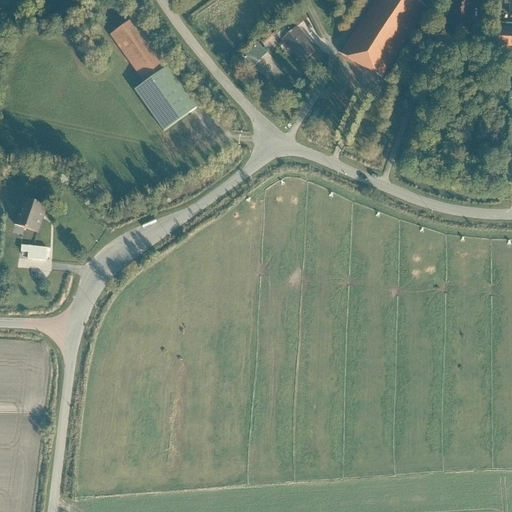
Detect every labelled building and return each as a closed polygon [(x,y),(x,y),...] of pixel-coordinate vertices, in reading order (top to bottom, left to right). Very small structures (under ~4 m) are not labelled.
[(414,0),(379,0),(343,56),(377,78),(424,6),(414,0)] [(481,0),(473,0),(473,16),(488,16),(488,6),(481,6),(481,0)] [(511,0),(503,0),(504,17),(511,16),(511,0)] [(467,31),(468,4),(450,3),(449,31),(467,31)] [(324,39),(304,15),(276,37),(295,61),(324,39)] [(135,16),(111,33),(145,82),(170,65),(135,16)] [(511,48),(511,32),(498,32),(498,47),(511,48)] [(269,51),(260,41),(245,54),(255,64),(269,51)] [(172,64),(138,89),(167,129),(201,105),(172,64)] [(40,231),(50,204),(32,198),(23,224),(40,231)] [(50,260),(51,246),(23,244),(22,251),(29,252),(29,259),(50,260)] [(2,253),(1,264),(13,265),(14,254),(2,253)]
